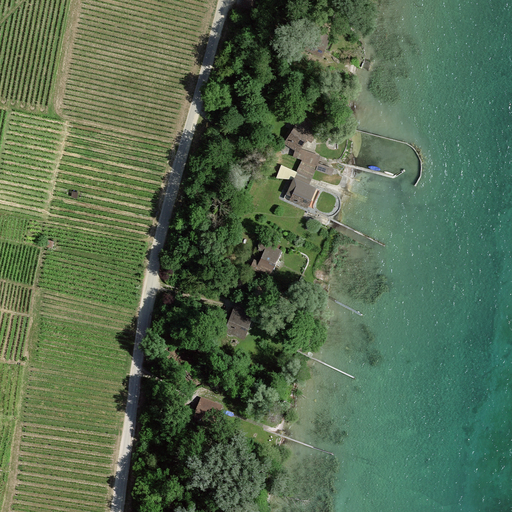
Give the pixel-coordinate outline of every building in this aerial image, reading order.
[(261,0),(242,0),(241,6),(259,10),(261,0)] [(332,37),(313,28),(304,47),(322,56),(332,37)] [(311,124),(300,117),(286,140),(283,139),(281,142),(295,150),(299,153),(301,148),(307,139),(313,142),(319,132),(309,127),(311,124)] [(299,153),(295,150),(292,155),(302,160),(297,170),(312,177),(317,168),(321,155),(301,148),(299,153)] [(284,197),(308,208),(309,205),(313,207),(321,188),(310,184),(312,177),(297,170),(282,163),(275,178),(293,179),(284,197)] [(254,259),(251,266),(270,276),(282,250),(262,241),(258,249),(263,252),(259,261),(254,259)] [(258,308),(237,299),(224,330),(245,339),(258,308)] [(220,409),(201,401),(193,421),(213,429),(220,409)]
